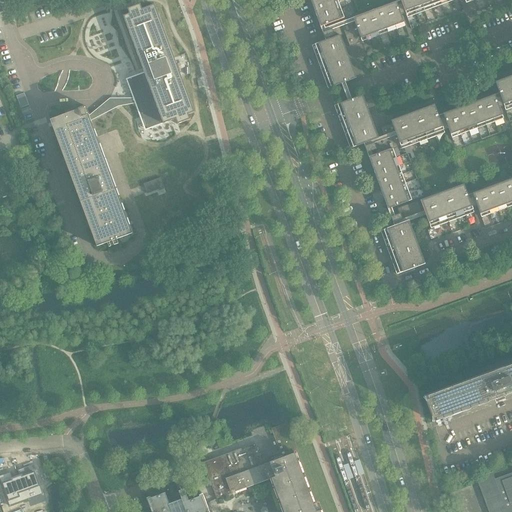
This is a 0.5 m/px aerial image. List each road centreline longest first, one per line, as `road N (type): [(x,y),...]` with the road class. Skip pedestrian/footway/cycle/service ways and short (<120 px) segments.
road 1 (tertiary): [(254,125),(388,511)]
road 2 (tertiary): [(414,511),(298,178)]
road 3 (residential): [(321,98),(389,286),(511,233)]
road 4 (residential): [(321,98),(511,29)]
road 5 (residential): [(92,260),(35,101)]
road 6 (residential): [(35,101),(88,96),(97,80),(92,68),(75,65),(26,77)]
road 7 (tertiary): [(207,0),(254,125)]
road 8 (tertiary): [(273,118),(230,0)]
